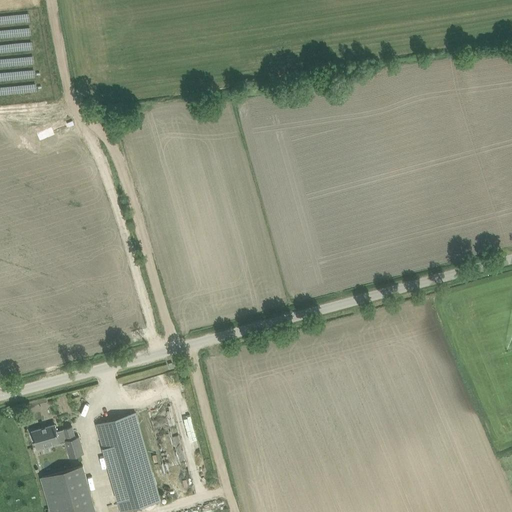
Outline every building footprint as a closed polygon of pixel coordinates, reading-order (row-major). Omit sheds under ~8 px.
[(103,226),(95,156),(67,160),(65,143),(26,148),(46,322),(128,312),(118,224),(103,226)] [(5,329),(41,324),(19,151),(0,152),(0,325),(4,325),(5,329)] [(96,424),(99,434),(121,511),(161,500),(139,422),(136,413),(96,424)] [(65,441),(68,450),(70,456),(83,453),(82,446),(79,437),(75,438),(72,427),(64,429),(57,431),(55,424),(32,431),(33,433),(31,434),(33,438),(35,438),(37,447),(49,443),(50,445),(65,441)] [(51,511),(96,511),(83,465),(42,477),(51,511)]
